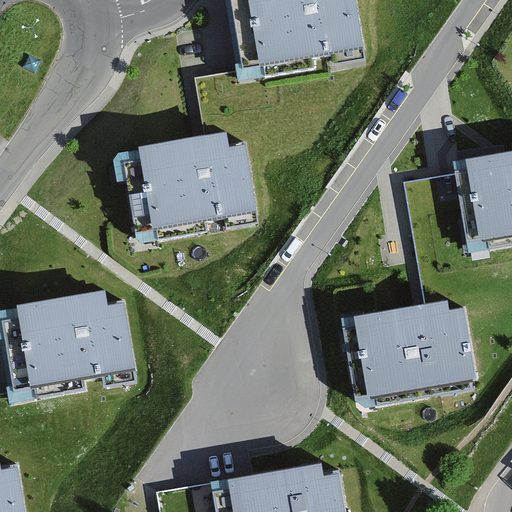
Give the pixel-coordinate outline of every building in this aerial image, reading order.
[(255,0),(267,65),(369,48),(360,0),(255,0)] [(233,135),(148,148),(161,231),(262,215),(251,146),(235,149),(233,135)] [(511,155),(454,166),(472,259),(511,251),(511,155)] [(111,293),(26,308),(40,388),(141,370),(130,305),(114,308),(111,293)] [(445,305),(344,320),(357,408),(473,390),(463,318),(447,320),(445,305)] [(7,460),(0,460),(0,511),(29,511),(24,471),(9,473),(7,460)] [(201,511),(342,511),(335,470),(199,495),(201,511)]
